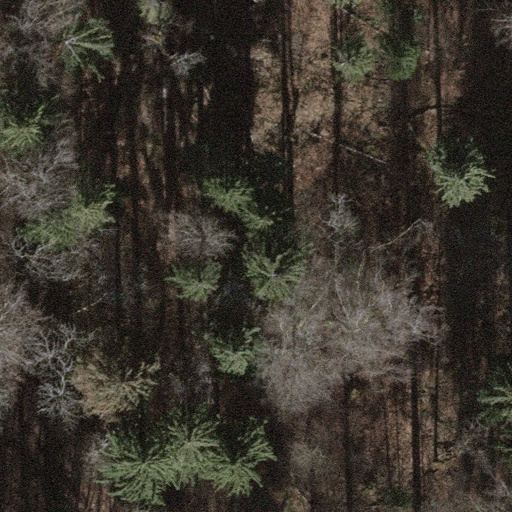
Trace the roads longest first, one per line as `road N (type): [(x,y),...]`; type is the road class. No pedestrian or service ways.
road 1 (track): [(287,511),(177,259),(149,123),(177,0)]
road 2 (track): [(0,343),(17,397),(96,511)]
